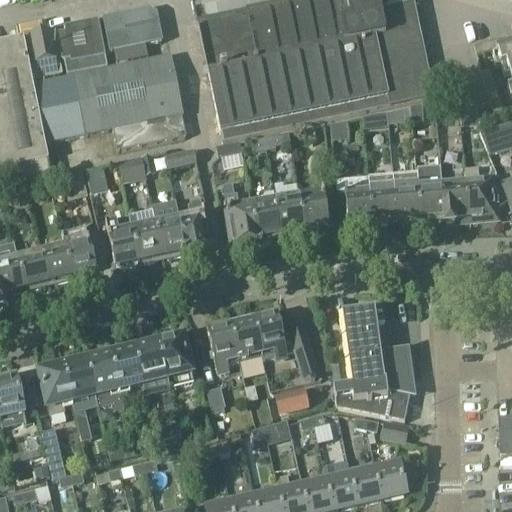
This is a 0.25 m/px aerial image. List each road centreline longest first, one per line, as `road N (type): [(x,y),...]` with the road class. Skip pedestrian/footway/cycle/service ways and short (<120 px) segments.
road 1 (residential): [(0,341),(230,287),(336,274),(443,273)]
road 2 (residential): [(449,511),(443,273)]
